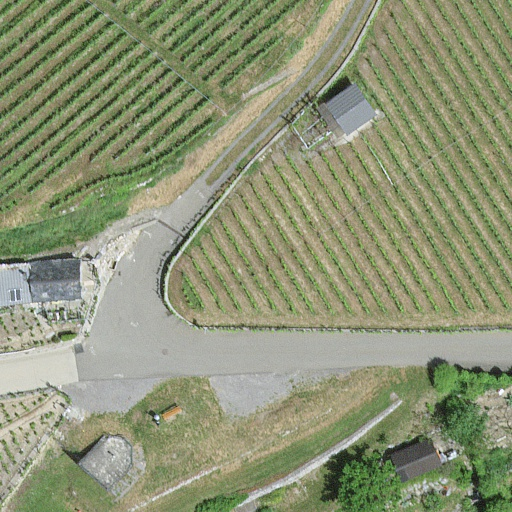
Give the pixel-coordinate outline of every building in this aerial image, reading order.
[(371,115),(353,87),(327,104),(345,132),(371,115)] [(89,289),(84,259),(38,266),(43,296),(89,289)] [(34,268),(0,272),(0,302),(37,298),(34,268)] [(106,435),(84,462),(115,488),(136,463),(136,445),(127,435),(106,435)] [(436,465),(426,445),(392,461),(402,482),(436,465)]
